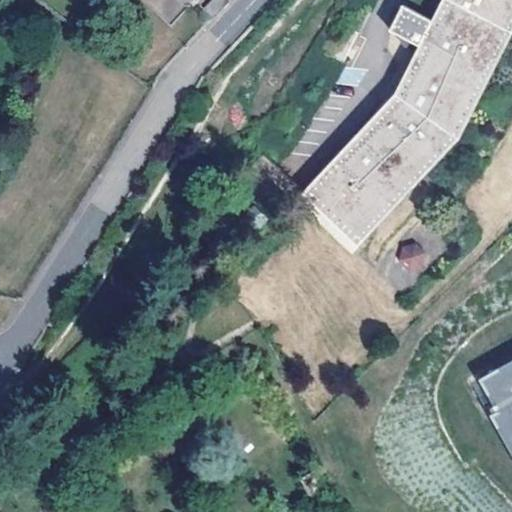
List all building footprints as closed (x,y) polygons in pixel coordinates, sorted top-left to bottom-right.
[(212,16),(228,1),(227,0),(209,0),(203,6),(212,16)] [(511,0),(442,0),(433,20),(403,4),(390,30),(420,45),(396,92),(304,191),(353,252),(460,138),(511,34),(511,0)] [(345,26),(331,55),(344,62),(357,32),(345,26)] [(396,254),(412,274),(428,261),(412,242),(396,254)] [(511,360),(479,379),(497,411),(490,415),(511,453),(511,360)] [(325,489),(314,471),(302,478),(313,495),(315,494),(322,505),(327,502),(320,491),(325,489)]
